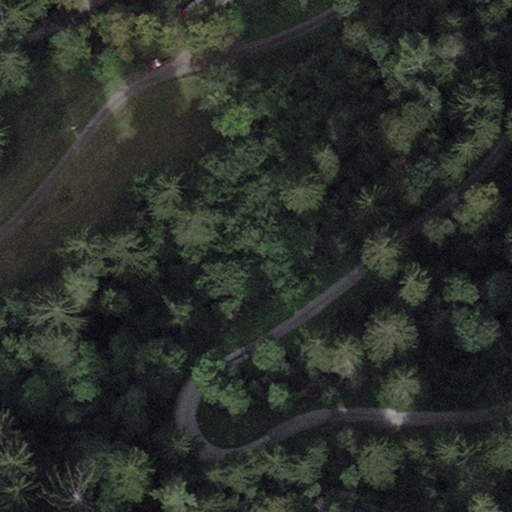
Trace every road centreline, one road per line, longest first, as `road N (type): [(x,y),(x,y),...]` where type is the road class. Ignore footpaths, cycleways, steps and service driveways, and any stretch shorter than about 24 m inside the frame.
road 1 (track): [(511,406),(318,417),(228,461),(202,448),(186,411),(197,380),(335,300),(511,125)]
road 2 (track): [(229,0),(205,12),(181,63),(104,108),(23,214),(0,231)]
road 3 (track): [(359,0),(290,37),(181,63)]
